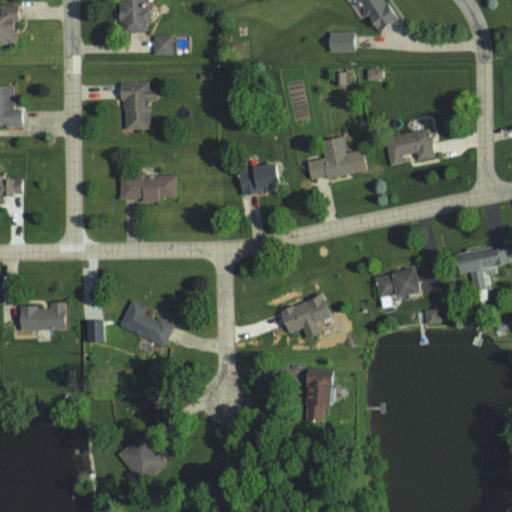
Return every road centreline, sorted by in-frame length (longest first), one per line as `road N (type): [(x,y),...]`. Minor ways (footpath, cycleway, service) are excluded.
road 1 (residential): [(0,252),(243,247),(511,190)]
road 2 (residential): [(75,251),(69,0)]
road 3 (residential): [(488,196),(483,46),(464,0)]
road 4 (residential): [(223,248),(226,400)]
